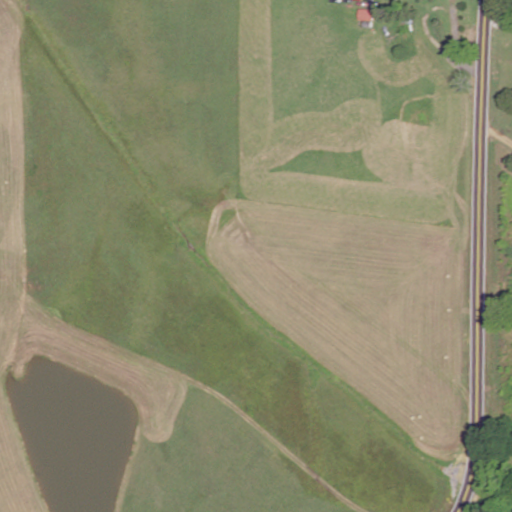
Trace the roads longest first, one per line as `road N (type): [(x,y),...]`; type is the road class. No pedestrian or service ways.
road 1 (tertiary): [(460,511),(478,435),(486,0)]
road 2 (track): [(362,511),(210,390),(42,309)]
